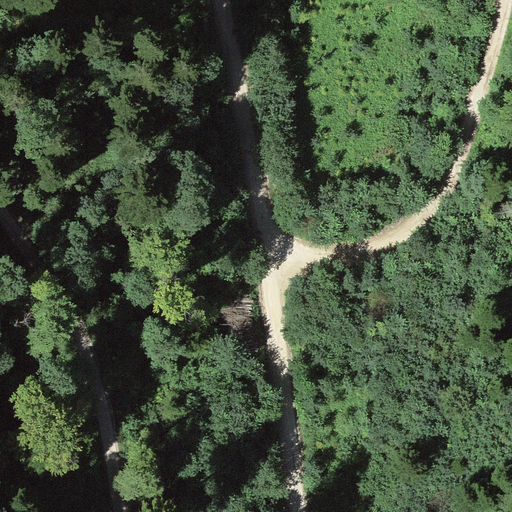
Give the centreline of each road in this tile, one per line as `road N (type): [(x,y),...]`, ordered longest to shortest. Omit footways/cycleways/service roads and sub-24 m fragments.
road 1 (track): [(223,0),(271,257),(291,511)]
road 2 (track): [(271,257),(365,256),(404,246),(434,219),(452,178),(483,0)]
road 3 (track): [(136,511),(103,374),(59,283),(0,193)]
